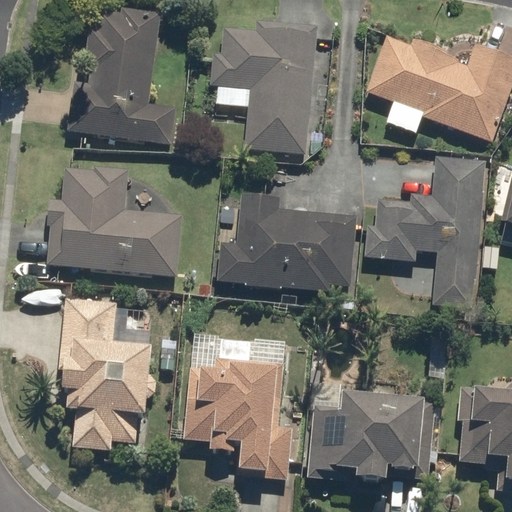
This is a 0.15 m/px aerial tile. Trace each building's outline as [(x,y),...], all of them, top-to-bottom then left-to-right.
[(74,56),(63,137),(167,151),(173,113),(145,109),(158,19),(117,14),(117,20),(95,17),(92,32),(86,31),(82,58),(74,56)] [(302,161),(315,32),(253,26),(252,35),(219,32),(216,60),(209,60),(206,92),(213,93),(212,111),(244,114),(240,156),(302,161)] [(419,123),(488,149),(511,84),(511,67),(470,52),(464,67),(384,38),(362,99),(389,110),(382,129),(413,140),(419,123)] [(469,316),(482,167),(432,162),(429,202),(405,200),(405,208),(374,205),(372,232),(363,232),(361,264),(412,269),(413,258),(432,259),(427,312),(469,316)] [(43,272),(173,284),(178,221),(121,215),(125,176),(90,173),(90,177),(61,174),(58,206),(45,205),(42,232),(46,232),(43,272)] [(511,179),(508,178),(495,233),(511,236),(511,179)] [(215,249),(212,288),(345,300),(352,222),(276,215),(277,204),(237,200),(232,250),(215,249)] [(112,310),(61,305),(52,401),(60,402),(59,418),(72,419),(68,456),(108,460),(109,449),(136,451),(145,357),(108,353),(112,310)] [(230,483),(285,488),(290,434),(274,432),(279,369),(246,366),(247,346),(214,343),(211,375),(185,373),(178,448),(203,450),(202,460),(232,463),(230,483)] [(501,397),(456,392),(452,430),(458,431),(454,473),(494,477),(492,497),(511,498),(511,389),(508,389),(501,397)] [(308,411),(302,486),(379,493),(380,481),(425,485),(432,406),(335,398),(333,414),(308,411)]
